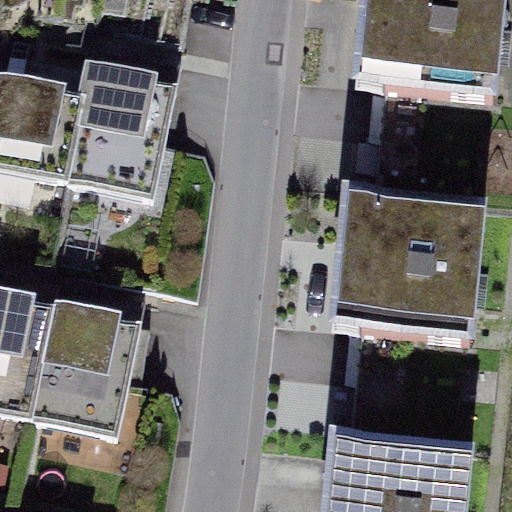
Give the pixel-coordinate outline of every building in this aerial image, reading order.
[(508,99),(511,57),(511,0),(365,0),(356,82),(508,99)] [(151,199),(172,91),(88,75),(83,99),(67,183),(151,199)] [(0,117),(0,170),(67,183),(83,99),(6,84),(0,117)] [(489,352),(505,215),(353,198),(338,335),(489,352)] [(0,415),(32,422),(54,313),(0,301),(0,415)] [(114,438),(136,329),(54,313),(32,422),(114,438)] [(482,511),(489,459),(337,442),(329,511),(482,511)]
